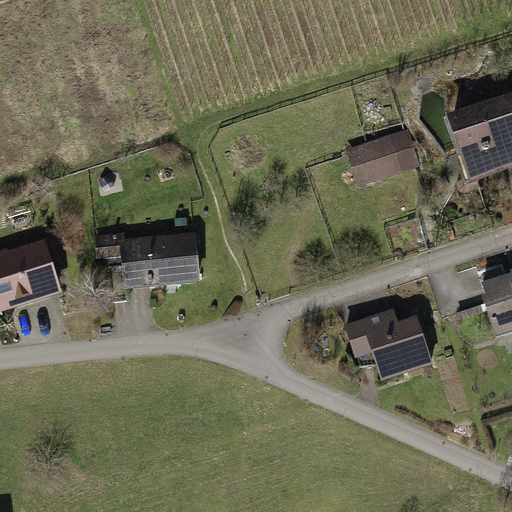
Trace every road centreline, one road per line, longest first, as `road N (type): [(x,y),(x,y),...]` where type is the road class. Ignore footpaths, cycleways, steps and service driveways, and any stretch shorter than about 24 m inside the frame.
road 1 (residential): [(233,329),(270,368),(511,478)]
road 2 (residential): [(511,236),(233,329)]
road 3 (residential): [(0,359),(233,329)]
